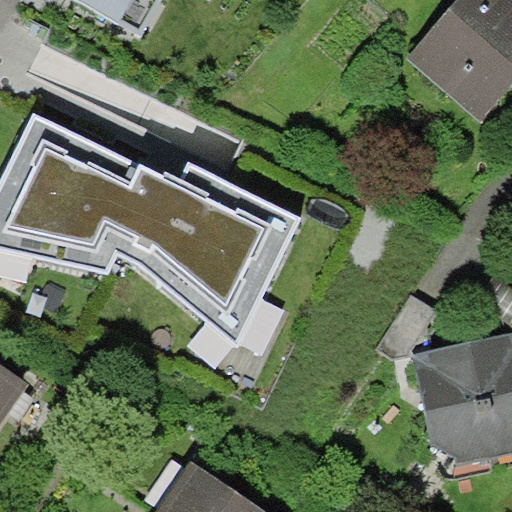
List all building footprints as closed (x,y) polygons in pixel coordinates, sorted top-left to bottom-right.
[(80,0),(141,34),(160,0),(80,0)] [(511,84),(511,0),(462,0),(403,67),(472,129),(511,84)] [(163,175),(33,114),(0,181),(0,246),(107,272),(118,252),(141,263),(237,345),(302,218),(189,162),(180,179),(166,171),(163,175)] [(439,312),(409,296),(375,350),(394,358),(410,354),(439,312)] [(511,334),(410,354),(430,447),(458,457),(460,465),(511,454),(511,334)] [(0,370),(0,404),(16,382),(0,370)] [(239,511),(180,472),(152,511),(239,511)]
